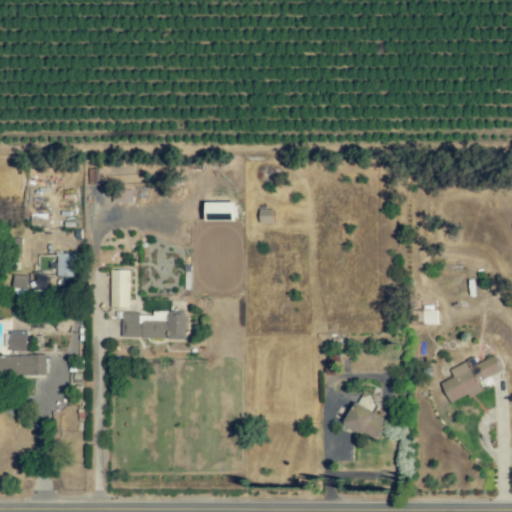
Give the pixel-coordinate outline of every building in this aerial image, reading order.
[(132,202),(132,190),(111,191),(112,203),(132,202)] [(236,203),(206,203),(206,220),(236,220),(236,203)] [(273,209),(259,210),(259,223),(274,223),(273,209)] [(56,279),(75,279),(76,254),(57,254),(56,279)] [(110,307),(128,308),(129,270),(110,270),(110,307)] [(12,301),(26,301),(27,276),(13,275),(12,301)] [(35,276),(36,291),(50,290),(49,275),(35,276)] [(436,308),(423,308),(423,325),(437,324),(436,308)] [(186,339),(186,313),(168,312),(168,316),(122,315),(121,337),(186,339)] [(9,351),(26,351),(27,331),(9,331),(9,351)] [(0,374),(45,375),(45,355),(0,354),(0,374)] [(449,403),(467,395),(468,397),(482,391),(478,381),(502,371),(495,355),(475,364),(473,358),(449,369),(452,377),(440,383),(449,403)] [(377,441),(388,421),(354,403),(343,423),(377,441)]
